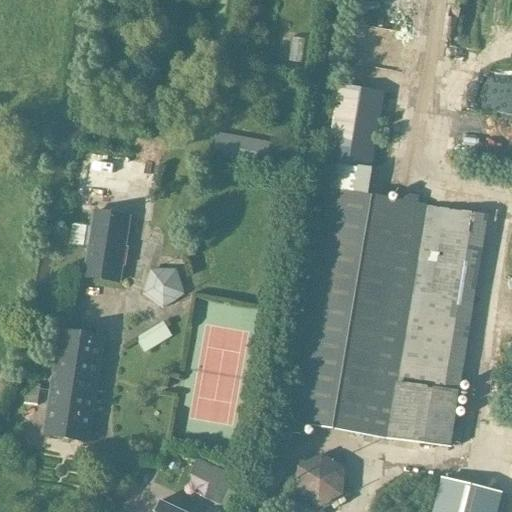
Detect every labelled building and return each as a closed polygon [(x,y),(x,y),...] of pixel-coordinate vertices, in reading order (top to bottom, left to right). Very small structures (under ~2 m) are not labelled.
[(76,191),(126,199),(132,162),(82,154),(76,191)] [(319,191),(282,419),(289,421),(287,434),(300,436),(303,423),(387,437),(451,447),(459,396),(469,340),(407,330),(427,209),(417,207),(419,197),(404,194),(402,205),(376,201),(367,199),(373,167),(326,160),(319,191)] [(93,210),(82,278),(121,284),(132,216),(93,210)] [(164,312),(186,297),(176,272),(150,271),(142,297),(164,312)] [(145,354),(173,338),(164,323),(137,340),(145,354)] [(88,444),(104,342),(60,335),(45,437),(88,444)] [(36,406),(39,386),(31,385),(30,395),(25,394),(24,404),(36,406)] [(441,479),(432,511),(498,511),(503,494),(441,479)] [(182,511),(159,501),(154,511),(182,511)]
